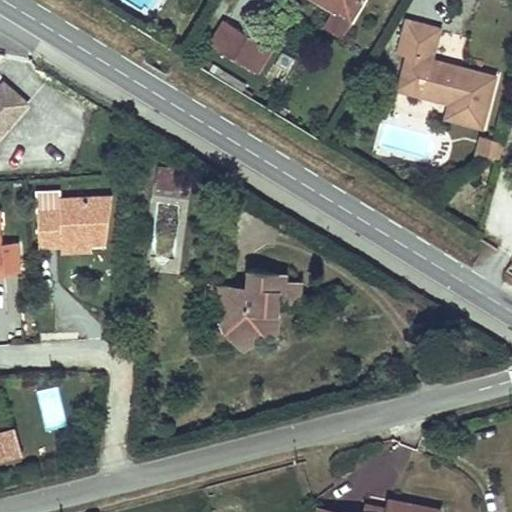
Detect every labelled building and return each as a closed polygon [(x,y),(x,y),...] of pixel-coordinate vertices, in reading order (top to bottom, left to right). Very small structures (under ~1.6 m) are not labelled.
[(309,0),(331,13),(351,25),(366,0),(309,0)] [(351,25),(331,13),(324,26),(343,38),(351,25)] [(431,62),(440,33),(431,30),(406,23),(399,54),(408,57),(399,90),(449,105),(446,118),(483,128),(496,79),(458,69),(457,75),(445,72),(446,66),(431,62)] [(226,28),(213,50),(261,79),(274,57),(226,28)] [(457,75),(458,69),(446,66),(445,72),(457,75)] [(0,137),(28,105),(4,86),(0,90),(0,137)] [(500,165),(506,145),(484,138),(479,159),(500,165)] [(186,172),(157,169),(155,186),(185,188),(186,172)] [(40,245),(63,245),(63,238),(91,238),(91,244),(107,244),(112,199),(62,199),(62,211),(40,211),(40,245)] [(0,270),(4,270),(19,270),(19,240),(4,240),(3,207),(0,207),(0,270)] [(91,238),(63,238),(63,245),(63,251),(91,251),(91,244),(91,238)] [(248,287),(220,284),(218,313),(228,314),(226,332),(264,334),(266,331),(277,332),(279,301),(298,303),(300,282),(286,280),(286,273),(250,271),(248,287)] [(264,334),(226,332),(245,350),(264,334)] [(2,436),(0,428),(0,459),(21,454),(15,433),(2,436)] [(366,511),(336,511),(320,509),(319,511),(439,511),(440,510),(391,500),(389,507),(387,511),(374,511),(370,511),(367,510),(366,511)] [(387,511),(389,507),(372,503),(370,511),(374,511),(387,511)]
